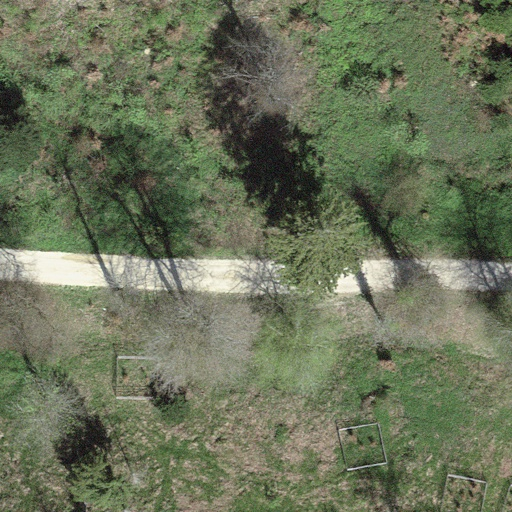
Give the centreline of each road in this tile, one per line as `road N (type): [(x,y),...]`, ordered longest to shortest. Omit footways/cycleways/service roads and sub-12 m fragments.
road 1 (track): [(320,274),(0,269)]
road 2 (track): [(320,274),(511,294)]
